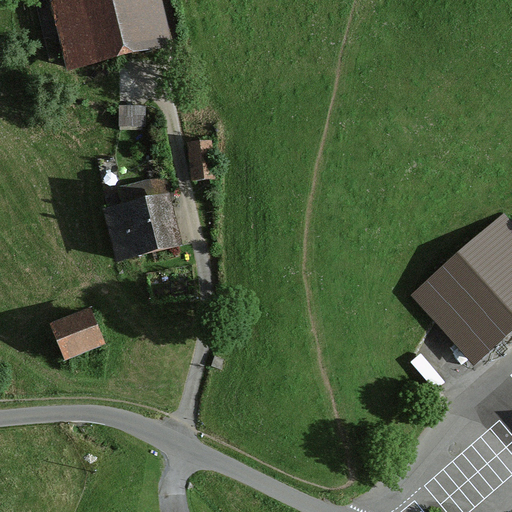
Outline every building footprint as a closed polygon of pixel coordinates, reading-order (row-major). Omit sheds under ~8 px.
[(155,0),(62,0),(81,72),(169,50),(155,0)] [(120,104),(121,126),(147,125),(146,103),(120,104)] [(216,183),(212,145),(190,148),(194,185),(216,183)] [(166,206),(110,219),(120,261),(176,248),(166,206)] [(511,336),(511,227),(506,220),(419,298),(479,366),(511,336)] [(94,316),(61,329),(73,359),(106,346),(94,316)]
